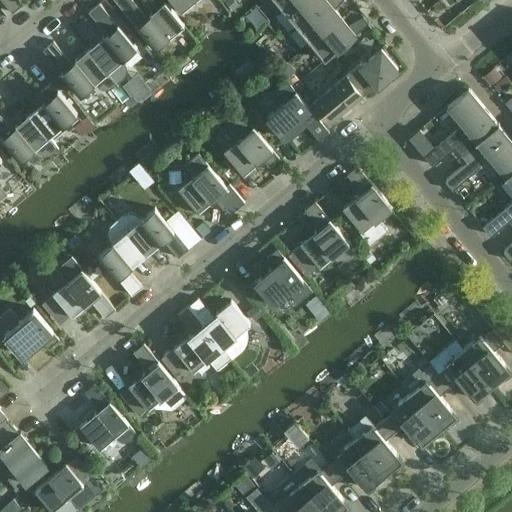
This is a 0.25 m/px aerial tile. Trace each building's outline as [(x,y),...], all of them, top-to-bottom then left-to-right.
[(1,0),(13,12),(23,3),(20,0),(1,0)] [(122,0),(118,3),(156,49),(157,48),(156,47),(169,36),(169,37),(171,36),(170,35),(182,25),(183,26),(185,25),(165,1),(164,2),(165,3),(152,14),(151,13),(150,14),(151,15),(148,18),(133,0),(122,0)] [(172,0),(181,11),(183,10),(182,9),(192,0),(172,0)] [(276,0),(283,9),(294,0),(276,0)] [(294,0),(283,9),(297,25),(327,0),(294,0)] [(327,0),(297,25),(311,42),(342,16),(334,7),(337,4),(338,5),(342,0),(327,0)] [(443,0),(442,2),(453,16),(472,0),(443,0)] [(89,11),(101,25),(108,34),(105,37),(104,36),(103,37),(104,38),(91,48),(90,47),(90,48),(118,82),(123,78),(124,76),(126,74),(126,73),(126,71),(126,69),(126,66),(126,64),(125,61),(124,60),(123,59),(124,59),(123,58),(135,47),(136,49),(137,47),(118,24),(100,2),(89,11)] [(342,16),(311,42),(325,59),(370,23),(369,22),(363,16),(352,22),(353,23),(349,26),(342,16)] [(54,41),(43,49),(61,71),(80,95),(82,94),(81,93),(93,82),(94,83),(95,83),(97,85),(99,86),(100,87),(102,87),(105,88),(106,88),(109,88),(111,87),(112,87),(113,86),(118,82),(90,48),(89,48),(90,49),(77,60),(76,59),(75,60),(76,61),(73,64),(54,41)] [(362,60),(347,73),(363,93),(377,82),(378,83),(398,67),(382,47),(363,62),(362,60)] [(498,69),(507,80),(511,75),(511,65),(508,61),(498,69)] [(485,75),(493,85),(502,77),(494,68),(485,75)] [(135,93),(137,96),(139,98),(152,88),(150,85),(142,76),(139,72),(124,84),(127,88),(133,94),(135,93)] [(363,93),(347,73),(313,101),(329,121),(363,93)] [(268,113),(267,114),(287,138),(288,137),(287,136),(300,125),(300,126),(302,125),(301,124),(304,121),(319,140),(330,131),(322,122),(287,79),(282,83),(282,84),(272,91),(282,102),(281,103),(282,104),(269,114),(268,113)] [(30,113),(58,148),(59,148),(49,135),(61,125),(62,126),(64,125),(63,124),(75,113),(76,114),(77,113),(58,90),(51,82),(41,91),(48,100),(45,103),(44,101),(43,102),(44,103),(31,114),(30,113)] [(460,154),(460,155),(499,122),(498,123),(469,88),(448,105),(463,124),(424,156),(425,157),(426,156),(432,164),(434,164),(455,147),(461,154),(460,154)] [(58,148),(30,113),(29,114),(30,115),(17,125),(16,124),(15,125),(16,127),(13,129),(0,113),(0,134),(21,160),(22,159),(21,158),(34,148),(35,149),(35,148),(38,151),(41,152),(44,153),(46,154),(49,153),(53,152),(54,152),(58,148)] [(225,150),(244,173),(245,172),(245,171),(257,160),(258,161),(259,160),(258,159),(261,157),(269,166),(280,157),(244,114),(239,119),(230,126),(239,138),(238,138),(239,139),(227,150),(226,148),(225,150)] [(505,176),(505,177),(511,171),(511,139),(499,124),(500,123),(499,122),(460,155),(461,155),(467,161),(446,178),(446,181),(452,188),(452,189),(453,190),(491,158),(506,175),(505,176)] [(227,186),(199,152),(193,156),(194,157),(184,164),(193,175),(193,176),(194,177),(181,187),(180,186),(179,187),(198,211),(200,210),(199,209),(212,198),(212,199),(214,198),(213,197),(216,194),(231,213),(245,201),(230,183),(227,186)] [(343,207),(361,228),(359,230),(372,245),(388,231),(377,218),(378,218),(377,217),(390,206),(391,207),(392,206),(358,165),(347,174),(363,193),(360,195),(359,194),(357,195),(358,196),(346,207),(345,206),(343,207)] [(511,171),(505,177),(506,177),(506,176),(511,183),(511,201),(483,226),(483,227),(484,227),(490,234),(492,234),(511,218),(511,171)] [(235,188),(254,204),(263,193),(244,177),(235,188)] [(315,200),(305,209),(320,228),(317,231),(316,229),(315,230),(316,231),(303,242),(302,241),(301,242),(320,265),(322,264),(321,263),(333,253),(334,254),(335,253),(338,256),(340,258),(343,258),(346,259),(349,258),(353,257),(359,253),(315,200)] [(122,215),(117,219),(146,254),(147,254),(146,253),(158,242),(159,243),(161,242),(160,241),(163,238),(178,257),(189,248),(155,207),(154,208),(155,209),(142,220),(141,219),(139,217),(136,215),(133,214),(130,214),(126,214),(122,216),(122,215)] [(146,254),(117,219),(113,223),(111,227),(110,231),(109,234),(110,237),(111,240),(113,242),(112,243),(113,244),(101,254),(100,253),(98,254),(118,277),(132,295),(143,286),(127,268),(131,265),(132,266),(133,265),(132,264),(145,254),(145,255),(146,254)] [(257,279),(255,280),(275,303),(276,302),(275,301),(288,291),(289,292),(289,291),(298,302),(313,290),(278,248),(267,257),(275,266),(271,268),(270,267),(269,268),(270,269),(257,280),(257,279)] [(116,309),(101,291),(102,291),(72,255),(71,256),(71,257),(58,268),(68,280),(67,280),(68,281),(55,292),(54,291),(53,292),(73,315),(74,314),(73,313),(86,303),(86,304),(88,302),(87,301),(90,298),(105,317),(116,309)] [(199,297),(189,305),(232,358),(242,350),(244,347),(246,344),(247,341),(248,338),(248,335),(248,331),(247,328),(246,325),(249,323),(249,324),(251,323),(231,299),(230,300),(231,301),(218,312),(218,311),(216,312),(217,313),(214,316),(199,297)] [(232,358),(189,305),(179,314),(194,332),(191,335),(190,334),(188,335),(189,336),(177,346),(176,345),(175,346),(186,360),(173,371),(179,379),(193,369),(194,370),(195,369),(194,368),(207,357),(208,358),(218,369),(227,361),(227,362),(232,358)] [(10,308),(0,316),(0,325),(24,355),(25,354),(25,353),(37,343),(38,344),(39,343),(38,341),(41,339),(49,348),(60,339),(34,308),(32,309),(33,310),(21,320),(20,319),(19,320),(10,308)] [(480,334),(463,348),(494,385),(505,376),(511,370),(494,350),(504,342),(493,328),(483,337),(482,337),(480,334)] [(134,353),(141,361),(149,370),(146,373),(145,371),(143,372),(144,373),(132,384),(131,383),(129,384),(149,407),(150,406),(149,405),(152,403),(156,407),(174,410),(189,397),(145,344),(134,353)] [(494,385),(463,348),(452,357),(446,362),(449,365),(439,373),(450,387),(460,379),(472,393),(477,399),(483,394),(494,385)] [(401,382),(409,393),(440,430),(451,421),(451,420),(457,415),(452,409),(440,395),(450,387),(439,373),(431,364),(423,371),(420,367),(401,382)] [(133,439),(139,435),(110,400),(96,384),(86,393),(100,410),(97,413),(96,411),(95,412),(96,413),(83,424),(82,423),(81,424),(100,447),(102,446),(101,445),(113,435),(114,436),(115,436),(118,438),(120,440),(123,440),(126,441),(129,440),(133,439)] [(440,430),(409,393),(398,402),(392,407),(395,409),(384,418),(396,432),(406,423),(417,438),(418,438),(423,443),(429,439),(440,430)] [(0,433),(12,423),(4,414),(5,413),(0,406),(0,433)] [(372,424),(355,437),(386,474),(403,460),(398,454),(386,440),(396,432),(384,418),(375,426),(372,424)] [(12,423),(0,433),(0,460),(6,456),(13,465),(13,466),(11,467),(10,469),(9,472),(9,474),(10,476),(11,479),(17,486),(14,488),(15,489),(47,463),(21,432),(19,433),(12,423)] [(341,454),(331,463),(342,476),(352,468),(364,483),(364,482),(369,488),(386,474),(355,437),(338,452),(341,454)] [(104,487),(103,487),(77,455),(68,463),(67,462),(36,488),(53,509),(69,496),(79,508),(104,487)] [(322,470),(312,457),(294,473),(325,511),(340,511),(343,510),(349,505),(344,499),(332,485),(342,476),(331,463),(322,470)] [(325,511),(294,473),(276,487),(278,490),(269,498),(277,508),(280,511),(325,511)]
